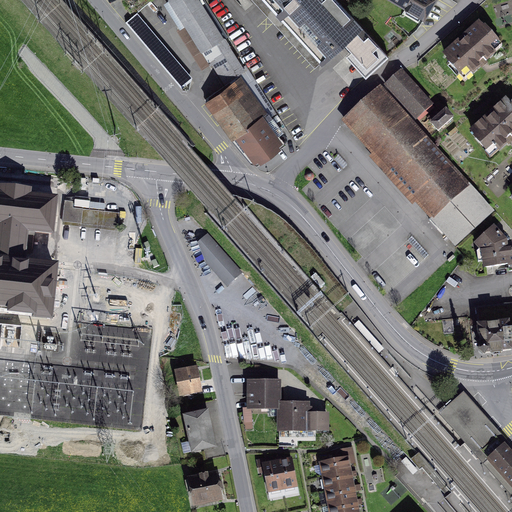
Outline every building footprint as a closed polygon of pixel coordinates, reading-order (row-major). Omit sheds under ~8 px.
[(196,0),(169,0),(166,2),(182,27),(174,33),(201,73),(212,66),(223,83),(242,71),(196,0)] [(332,0),(257,0),(319,68),(342,47),(368,76),(387,59),(332,0)] [(434,0),(396,0),(424,16),(434,0)] [(511,0),(509,0),(493,6),(501,27),(511,23),(511,0)] [(193,78),(138,11),(126,21),(182,88),(193,78)] [(475,23),(437,58),(462,85),(500,50),(475,23)] [(403,71),(384,88),(415,123),(434,106),(403,71)] [(239,79),(209,101),(256,164),(283,144),(261,116),(265,113),(239,79)] [(381,86),(341,121),(371,155),(369,158),(412,206),(415,204),(455,248),(495,212),(381,86)] [(511,112),(504,102),(468,133),(489,158),(511,138),(511,112)] [(444,112),(428,126),(435,134),(452,120),(444,112)] [(54,196),(0,190),(0,226),(25,230),(50,232),(54,196)] [(74,205),(64,203),(61,226),(119,232),(121,215),(73,210),(74,205)] [(0,262),(21,264),(25,230),(0,226),(0,262)] [(511,248),(490,228),(470,247),(477,251),(479,271),(506,268),(507,272),(511,271),(511,256),(509,257),(511,248)] [(241,273),(208,236),(199,243),(207,263),(227,285),(241,273)] [(0,309),(48,315),(54,268),(21,264),(0,262),(0,309)] [(316,273),(311,277),(320,288),(325,284),(316,273)] [(511,303),(476,307),(480,347),(477,351),(485,356),(486,354),(511,351),(511,303)] [(359,321),(354,325),(379,354),(384,349),(359,321)] [(195,371),(178,374),(182,393),(199,389),(195,371)] [(249,406),(279,406),(279,402),(279,383),(249,383),(249,406)] [(491,431),(476,445),(445,410),(439,415),(465,443),(511,495),(511,448),(463,393),(460,396),(491,431)] [(445,410),(476,445),(491,431),(460,396),(445,410)] [(307,403),(279,402),(279,406),(279,428),(326,428),(326,415),(307,415),(307,403)] [(244,407),(244,428),(253,429),(253,407),(244,407)] [(207,412),(185,417),(192,452),(215,447),(207,412)] [(411,461),(420,471),(427,465),(418,454),(411,461)] [(349,459),(322,464),(325,478),(351,473),(349,459)] [(296,485),(290,460),(277,463),(283,488),(296,485)] [(283,488),(277,463),(264,466),(269,490),(283,488)] [(351,473),(325,478),(328,491),(354,486),(351,473)] [(216,474),(190,479),(194,504),(220,499),(216,474)] [(354,486),(328,491),(330,505),(357,500),(354,486)] [(359,511),(357,500),(330,505),(331,511),(359,511)]
